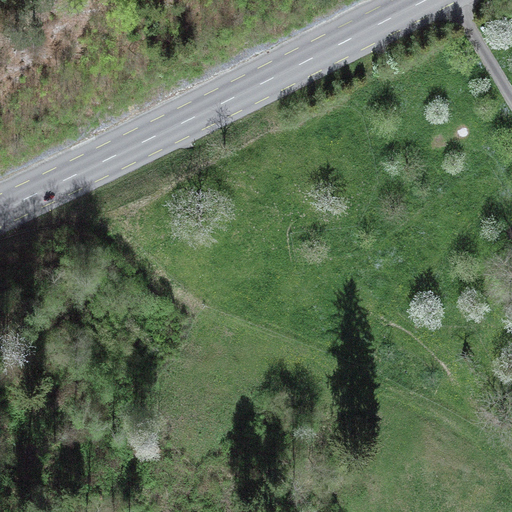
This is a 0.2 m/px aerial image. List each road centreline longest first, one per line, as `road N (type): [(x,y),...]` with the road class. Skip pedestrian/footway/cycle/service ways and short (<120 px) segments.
road 1 (track): [(5,204),(100,230),(196,311),(384,387),(511,459)]
road 2 (primary): [(426,0),(0,206)]
